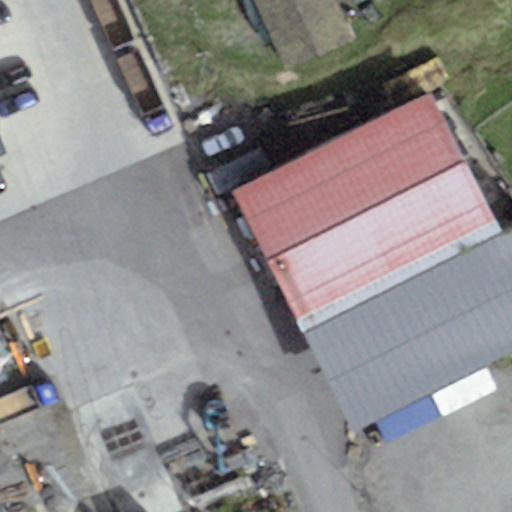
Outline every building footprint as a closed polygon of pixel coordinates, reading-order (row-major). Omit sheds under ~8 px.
[(334,0),(254,0),(292,72),(355,38),(334,0)] [(433,96),(234,193),(303,335),(501,237),(433,96)] [(0,132),(0,157),(9,155),(0,132)] [(511,231),(501,237),(303,335),(353,434),(511,356),(511,231)] [(0,329),(0,387),(24,374),(0,329)]
